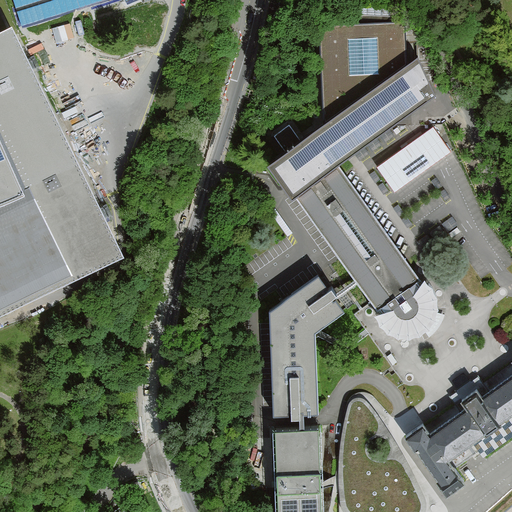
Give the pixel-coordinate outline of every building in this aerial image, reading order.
[(0,0),(0,314),(126,254),(14,24),(0,30),(0,0)] [(391,7),(361,5),(360,15),(391,16),(391,7)] [(320,25),(324,110),(342,110),(408,63),(406,38),(406,21),(320,25)] [(282,144),(268,153),(292,189),(296,186),(337,159),(347,152),(390,123),(434,95),(437,93),(418,55),(408,63),(342,110),(299,140),(296,134),(282,144)] [(405,144),(377,164),(396,191),(452,149),(433,124),(405,144)] [(282,144),(296,134),(290,125),(275,135),(282,144)] [(299,191),(341,251),(359,275),(361,279),(375,299),(381,307),(418,281),(421,279),(412,266),(408,260),(346,173),(337,159),(296,186),(299,191)] [(270,302),(273,407),(300,406),(303,406),(318,406),(315,329),(315,324),(345,303),(337,294),(335,289),(319,267),(270,302)] [(359,275),(335,289),(337,294),(361,279),(359,275)] [(418,281),(381,307),(385,313),(381,315),(385,321),(390,327),(397,330),(406,332),(416,330),(422,327),(426,324),(428,327),(433,323),(436,317),(432,315),(434,309),(434,302),(433,294),(430,288),(426,284),(422,286),(418,281)] [(347,341),(344,342),(338,340),(337,341),(336,343),(341,346),(341,349),(343,351),(345,352),(346,352),(350,352),(352,349),(352,345),(350,343),(350,342),(347,341)] [(424,423),(406,436),(415,448),(417,447),(439,477),(437,479),(447,493),(465,480),(456,468),(449,459),(472,442),(487,432),(488,433),(503,422),(502,420),(511,413),(511,377),(491,393),(483,382),(478,376),(472,380),(471,379),(464,384),(456,390),(457,391),(451,395),(455,401),(463,413),(433,435),(424,423)] [(392,434),(387,425),(372,404),(366,398),(362,396),(357,395),(354,396),(352,397),(349,400),(347,406),(346,411),(345,414),(341,436),(339,458),(339,480),(340,501),(340,503),(340,511),(432,511),(427,500),(421,488),(406,457),(400,447),(392,434)] [(449,459),(456,468),(480,450),(484,455),(511,434),(511,413),(502,420),(503,422),(488,433),(487,432),(472,442),(449,459)] [(300,421),(276,422),(278,511),(321,511),(320,480),(319,420),(305,421),(300,421)] [(137,511),(129,501),(113,511),(137,511)]
